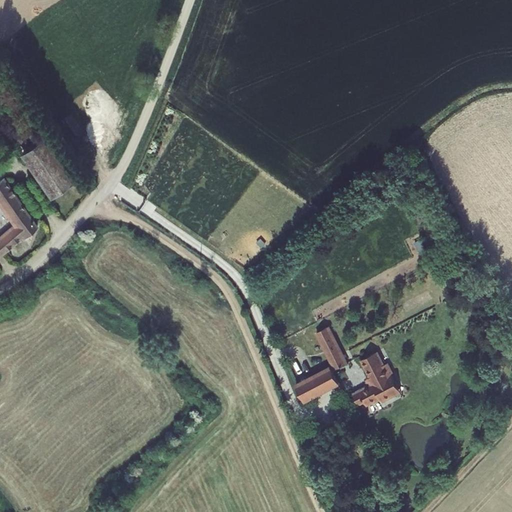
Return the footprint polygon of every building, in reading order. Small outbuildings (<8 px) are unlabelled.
[(45,137),(22,152),(53,197),(73,181),(45,137)] [(0,202),(15,222),(0,234),(0,248),(2,251),(35,224),(2,177),(0,178),(0,202)] [(328,326),(317,332),(336,369),(347,363),(328,326)] [(382,401),(401,391),(395,380),(397,380),(388,362),(384,364),(377,351),(361,360),(370,377),(368,378),(371,384),(359,391),(365,401),(367,405),(381,398),(382,401)] [(332,368),(296,385),(304,400),(318,393),(339,382),(332,368)] [(365,401),(359,391),(353,394),(359,404),(365,401)]
